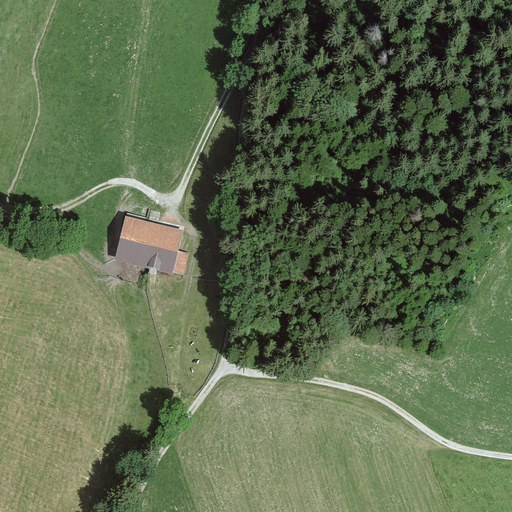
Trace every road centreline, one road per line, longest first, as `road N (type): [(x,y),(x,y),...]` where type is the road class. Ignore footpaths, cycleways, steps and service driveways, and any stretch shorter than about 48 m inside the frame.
road 1 (track): [(511,457),(443,441),(351,387),(224,366),(155,460),(133,511)]
road 2 (track): [(261,0),(239,140),(239,247),(224,366)]
road 3 (track): [(112,182),(140,183),(172,199),(252,45)]
